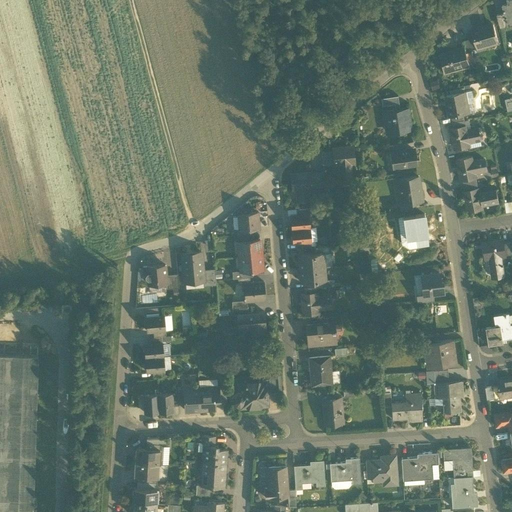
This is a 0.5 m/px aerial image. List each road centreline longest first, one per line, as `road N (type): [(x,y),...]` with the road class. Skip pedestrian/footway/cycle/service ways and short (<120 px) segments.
road 1 (residential): [(119,430),(133,251),(194,236),(274,171)]
road 2 (track): [(194,236),(131,0)]
road 3 (residential): [(294,414),(274,171)]
road 4 (residential): [(486,432),(296,444)]
road 5 (residential): [(409,59),(443,159),(456,232)]
road 6 (residential): [(274,171),(409,59)]
road 7 (residential): [(456,232),(477,368)]
road 8 (residential): [(119,430),(246,418)]
